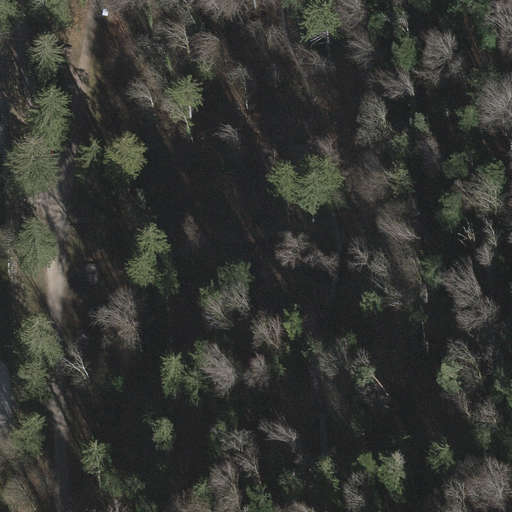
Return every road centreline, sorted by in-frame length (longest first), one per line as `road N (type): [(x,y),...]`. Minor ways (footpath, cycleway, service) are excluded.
road 1 (track): [(67,511),(51,201)]
road 2 (track): [(51,201),(18,0)]
